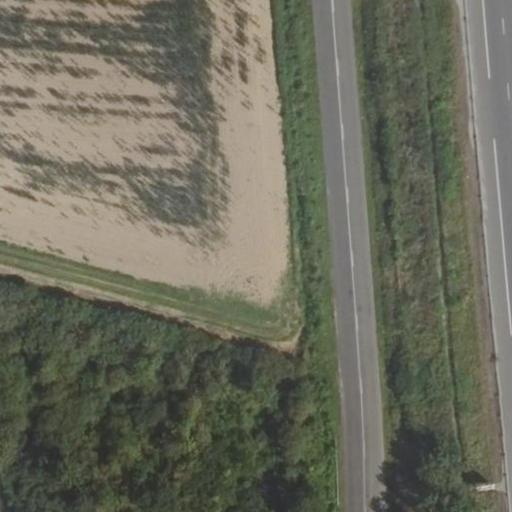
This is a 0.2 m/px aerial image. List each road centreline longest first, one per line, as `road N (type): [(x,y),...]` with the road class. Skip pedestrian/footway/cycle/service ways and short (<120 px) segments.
road 1 (tertiary): [(336,0),(374,511)]
road 2 (track): [(0,294),(369,396)]
road 3 (motorway): [(497,0),(511,166)]
